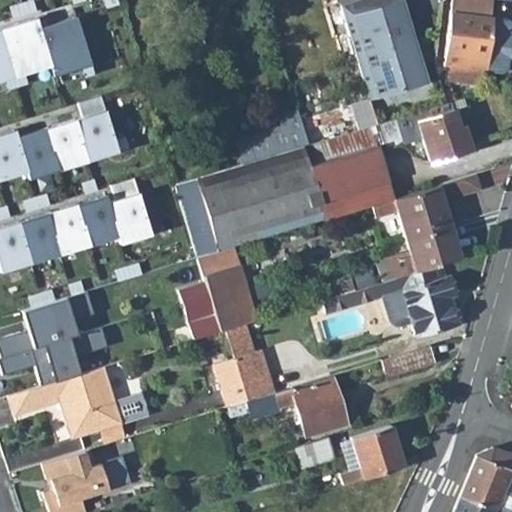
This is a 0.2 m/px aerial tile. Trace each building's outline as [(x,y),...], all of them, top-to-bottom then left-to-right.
[(355,0),(341,4),(374,114),(431,98),(427,87),(432,85),(430,78),(425,79),(401,0),(355,0)] [(443,0),(442,1),(441,12),(451,13),(444,66),(485,71),(500,73),(505,70),(507,57),(510,57),(511,55),(511,38),(509,38),(511,25),(507,21),(492,19),(494,0),(443,0)] [(89,64),(75,16),(38,28),(35,18),(0,28),(0,79),(49,65),(52,75),(89,64)] [(0,133),(0,178),(26,171),(28,178),(116,151),(99,96),(77,102),(81,117),(15,136),(13,129),(0,133)] [(465,131),(459,132),(451,102),(379,124),(386,149),(422,138),(428,162),(470,149),(465,131)] [(240,165),(307,145),(299,118),(232,138),(240,165)] [(360,129),(307,145),(240,165),(174,184),(196,256),(233,245),(369,205),(392,199),(375,145),(365,148),(360,129)] [(479,190),(474,175),(392,199),(369,205),(372,219),(395,211),(403,238),(449,225),(442,202),(479,190)] [(149,234),(132,178),(109,185),(114,199),(107,201),(104,194),(0,225),(0,270),(116,236),(118,243),(149,234)] [(459,260),(449,225),(403,238),(413,273),(439,265),(459,260)] [(196,256),(207,293),(241,283),(244,283),(233,245),(196,256)] [(191,339),(218,331),(207,293),(196,256),(167,265),(180,303),(187,326),(191,339)] [(442,276),(439,265),(413,273),(321,301),(324,313),(379,297),(389,329),(410,323),(414,337),(457,325),(448,298),(454,296),(448,275),(442,276)] [(243,324),(255,320),(244,282),(244,283),(241,283),(207,293),(218,331),(224,329),(243,324)] [(26,329),(0,336),(0,356),(75,333),(71,319),(92,312),(85,290),(23,308),(20,309),(26,329)] [(232,357),(245,401),(272,393),(259,350),(252,352),(243,324),(224,329),(232,357)] [(73,355),(105,345),(99,326),(75,333),(0,356),(0,373),(0,374),(32,364),(39,384),(78,373),(73,355)] [(384,378),(433,363),(428,346),(380,361),(384,378)] [(245,401),(232,357),(213,363),(227,407),(245,401)] [(98,429),(119,422),(102,366),(78,373),(39,384),(7,394),(13,413),(43,404),(41,395),(55,390),(57,400),(69,439),(98,429)] [(344,425),(330,379),(291,390),(290,388),(272,393),(245,401),(250,419),(280,410),(279,407),(294,403),(298,417),(317,411),(323,431),(344,425)] [(117,396),(124,419),(149,411),(142,388),(117,396)] [(41,395),(43,404),(57,400),(55,390),(41,395)] [(119,422),(98,429),(102,443),(124,437),(119,422)] [(389,425),(348,438),(349,440),(358,469),(346,473),(334,476),(335,479),(328,480),(330,488),(401,466),(389,425)] [(293,447),(300,468),(332,458),(326,437),(293,447)] [(346,473),(358,469),(349,440),(337,445),(346,473)] [(88,447),(41,461),(49,488),(41,490),(47,511),(82,511),(84,511),(79,496),(109,487),(101,461),(93,463),(88,447)] [(511,454),(494,448),(476,456),(459,496),(495,511),(497,506),(503,491),(511,470),(511,454)] [(111,484),(130,478),(121,452),(102,458),(111,484)] [(511,494),(503,491),(497,506),(511,511),(511,494)] [(459,496),(452,511),(511,511),(497,506),(495,511),(459,496)]
